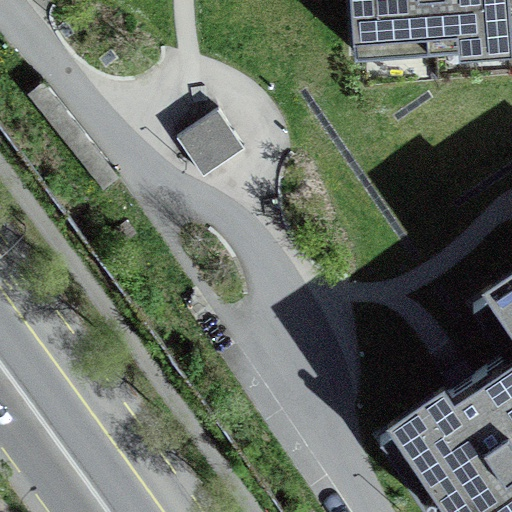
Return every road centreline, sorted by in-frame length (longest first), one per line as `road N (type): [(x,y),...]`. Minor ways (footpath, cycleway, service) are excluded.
road 1 (residential): [(5,0),(131,160),(231,227),(285,307),(306,401),(375,511)]
road 2 (secondary): [(0,329),(133,511)]
